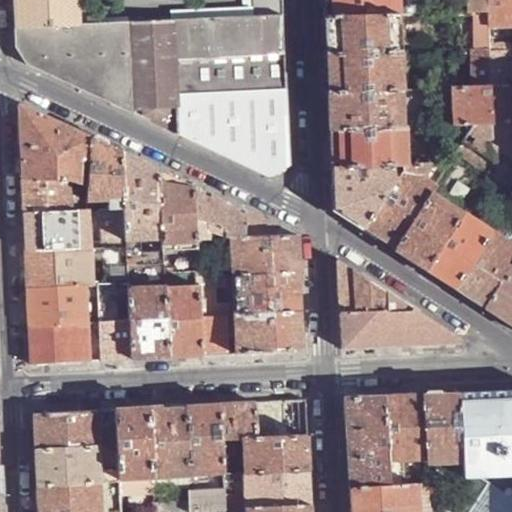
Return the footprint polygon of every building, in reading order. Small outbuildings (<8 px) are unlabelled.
[(293,165),(286,16),(255,17),(81,24),(80,0),(14,0),(16,48),(27,64),(271,179),(293,165)] [(286,16),(285,0),(282,0),(255,1),(255,17),(286,16)] [(400,16),(399,0),(324,0),(326,17),(400,16)] [(478,0),(479,15),(489,15),(488,0),(478,0)] [(511,26),(511,0),(488,0),(489,15),(489,27),(511,26)] [(489,27),(489,15),(479,15),(476,15),(477,51),(490,51),(489,45),(489,27)] [(401,53),(400,16),(326,17),(326,32),(327,55),(401,53)] [(511,86),(511,44),(489,45),(490,51),(491,88),(511,86)] [(491,88),(490,51),(477,51),(478,88),(491,88)] [(403,90),(401,53),(327,55),(328,73),(329,92),(403,90)] [(511,123),(511,86),(491,88),(493,124),(511,123)] [(493,124),(491,88),(478,88),(453,89),(454,126),(475,125),(493,124)] [(404,128),(403,90),(329,92),(330,111),(330,130),(404,128)] [(90,161),(91,137),(20,103),(19,104),(22,180),(70,181),(80,183),(81,161),(90,161)] [(511,123),(493,124),(475,125),(469,134),(478,140),(472,147),(495,162),(511,161),(511,123)] [(454,126),(438,127),(438,164),(449,164),(456,154),(464,142),(469,134),(475,125),(454,126)] [(331,146),(332,168),(406,165),(408,165),(407,152),(406,128),(404,128),(330,130),(331,146)] [(125,208),(122,152),(91,137),(90,161),(89,185),(89,201),(94,200),(108,199),(109,209),(125,208)] [(488,174),(495,162),(472,147),(464,142),(456,154),(488,174)] [(427,164),(426,151),(407,152),(408,165),(427,164)] [(163,239),(159,170),(122,152),(125,208),(126,241),(141,240),(152,239),(163,239)] [(488,174),(511,190),(511,161),(495,162),(488,174)] [(382,242),(394,250),(430,193),(435,186),(421,177),(429,165),(427,164),(408,165),(406,165),(363,229),(382,242)] [(406,165),(332,168),(333,191),(334,211),(363,229),(406,165)] [(196,239),(193,186),(159,170),(163,239),(163,250),(197,248),(196,239)] [(22,180),(24,213),(72,211),(70,181),(22,180)] [(244,238),(245,210),(222,199),(193,186),(196,239),(209,239),(207,224),(223,229),(224,238),(230,238),(244,238)] [(426,270),(463,214),(430,193),(394,250),(413,262),(426,270)] [(126,241),(125,208),(109,209),(100,210),(101,247),(110,247),(126,246),(126,241)] [(72,211),(24,213),(26,250),(91,248),(89,210),(88,210),(72,211)] [(297,236),(297,235),(245,210),(244,238),(297,236)] [(455,288),(490,231),(463,214),(426,270),(444,281),(455,288)] [(212,239),(224,238),(223,229),(207,224),(209,239),(212,239)] [(472,300),(484,308),(509,270),(511,265),(511,245),(490,231),(455,288),(472,300)] [(298,255),(297,236),(244,238),(230,238),(224,238),(212,239),(214,276),(222,276),(233,275),(299,273),(298,255)] [(163,250),(163,239),(152,239),(152,251),(163,251),(163,250)] [(214,276),(212,239),(209,239),(196,239),(197,248),(198,271),(198,276),(214,276)] [(141,252),(141,240),(126,241),(126,246),(127,252),(141,252)] [(127,252),(126,246),(110,247),(112,285),(128,284),(128,266),(127,252)] [(92,285),(91,248),(26,250),(28,288),(87,286),(92,285)] [(164,264),(163,251),(152,251),(141,252),(127,252),(128,266),(164,264)] [(387,313),(387,291),(339,260),(338,261),(341,315),(387,313)] [(164,273),(164,264),(128,266),(128,284),(129,289),(165,287),(164,273)] [(511,271),(509,270),(484,308),(511,325),(511,271)] [(300,288),(299,273),(233,275),(234,300),(235,315),(302,312),(300,288)] [(222,287),(222,276),(214,276),(198,276),(198,278),(199,286),(199,288),(222,287)] [(129,289),(128,284),(112,285),(98,285),(99,298),(99,307),(100,322),(116,321),(115,302),(129,302),(129,289)] [(88,299),(99,298),(98,285),(92,285),(87,286),(88,299)] [(28,288),(30,326),(89,323),(88,308),(88,299),(87,286),(28,288)] [(199,288),(199,286),(165,288),(169,358),(187,357),(203,356),(200,316),(199,301),(199,288)] [(165,288),(165,287),(129,289),(129,302),(130,320),(132,359),(152,359),(169,358),(165,288)] [(387,291),(387,313),(341,315),(342,334),(343,349),(459,344),(461,339),(387,291)] [(235,315),(234,300),(199,301),(200,316),(228,315),(235,315)] [(99,307),(88,308),(89,323),(99,323),(100,322),(99,307)] [(303,328),(302,312),(235,315),(237,354),(304,351),(303,328)] [(230,355),(228,315),(200,316),(203,356),(230,355)] [(132,359),(130,320),(116,321),(100,322),(99,323),(101,361),(109,360),(129,359),(132,359)] [(31,364),(91,362),(89,323),(30,326),(31,364)] [(91,362),(101,361),(99,323),(89,323),(91,362)] [(511,390),(499,391),(458,393),(461,453),(463,476),(479,475),(489,481),(511,496),(511,390)] [(461,453),(458,393),(441,394),(422,395),(426,455),(461,453)] [(426,455),(422,395),(403,396),(384,397),(387,461),(403,460),(426,459),(426,455)] [(387,461),(384,397),(345,398),(348,451),(351,490),(389,487),(387,461)] [(308,436),(306,400),(285,401),(287,437),(308,436)] [(287,437),(285,401),(257,403),(258,425),(270,424),(271,438),(287,437)] [(258,425),(257,403),(237,404),(221,405),(222,441),(243,439),(259,439),(258,425)] [(222,441),(221,405),(201,406),(186,406),(189,476),(223,474),(223,455),(222,441)] [(189,476),(186,406),(166,407),(151,408),(153,478),(189,476)] [(153,478),(151,408),(132,409),(116,410),(118,446),(120,480),(153,478)] [(116,410),(99,411),(100,437),(109,437),(109,447),(118,446),(116,410)] [(100,437),(99,411),(34,414),(36,450),(100,447),(100,437)] [(309,451),(308,436),(287,437),(271,438),(259,439),(243,439),(244,454),(245,474),(310,472),(309,451)] [(244,454),(243,439),(222,441),(223,455),(244,454)] [(36,450),(37,485),(100,482),(103,482),(100,447),(36,450)] [(404,486),(403,460),(387,461),(389,487),(404,486)] [(311,485),(310,472),(245,474),(245,482),(246,510),(312,506),(311,485)] [(245,482),(245,474),(224,476),(224,483),(245,482)] [(107,482),(108,511),(121,511),(122,505),(120,481),(107,482)] [(511,511),(511,496),(489,481),(469,511),(511,511)] [(37,485),(38,511),(101,511),(100,482),(37,485)] [(246,510),(245,482),(224,483),(224,489),(225,511),(246,510)] [(351,507),(351,511),(415,511),(414,486),(404,486),(389,487),(351,490),(351,507)] [(225,511),(224,489),(189,491),(190,503),(190,511),(198,511),(222,511),(225,511)] [(190,511),(190,503),(155,504),(155,511),(190,511)]
